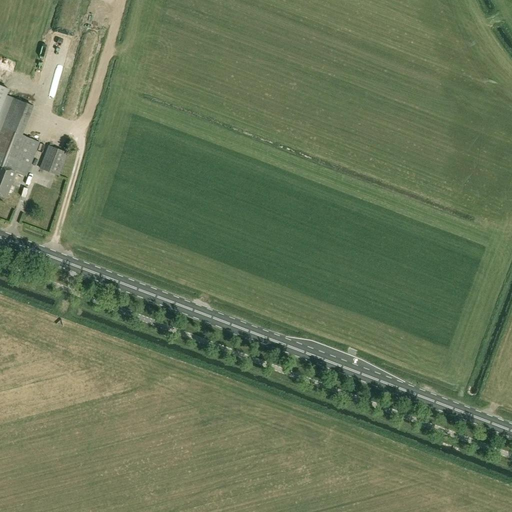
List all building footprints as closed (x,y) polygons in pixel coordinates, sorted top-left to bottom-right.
[(87,40),(84,60),(93,61),(96,41),(87,40)] [(0,112),(9,88),(0,84),(0,112)] [(40,142),(23,136),(35,105),(12,97),(1,127),(2,128),(0,132),(0,194),(7,197),(17,172),(27,176),(40,142)] [(60,129),(55,138),(62,143),(67,134),(60,129)] [(49,146),(41,168),(60,175),(68,152),(49,146)]
